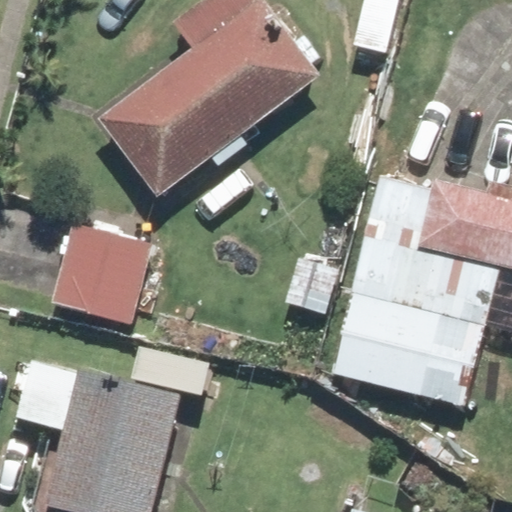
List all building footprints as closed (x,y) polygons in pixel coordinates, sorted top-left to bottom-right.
[(101,116),(159,194),(321,76),(264,0),(259,0),(258,1),(256,0),(204,0),(175,22),(194,49),(101,116)] [(368,0),(357,45),(387,52),(399,0),(368,0)] [(380,177),(333,373),(468,405),(500,270),(418,250),(432,190),(380,177)] [(511,197),(511,200),(436,181),(420,246),(511,268),(511,197)] [(154,245),(76,224),(55,303),(132,323),(154,245)] [(82,370),(49,505),(76,511),(152,511),(181,394),(82,370)]
